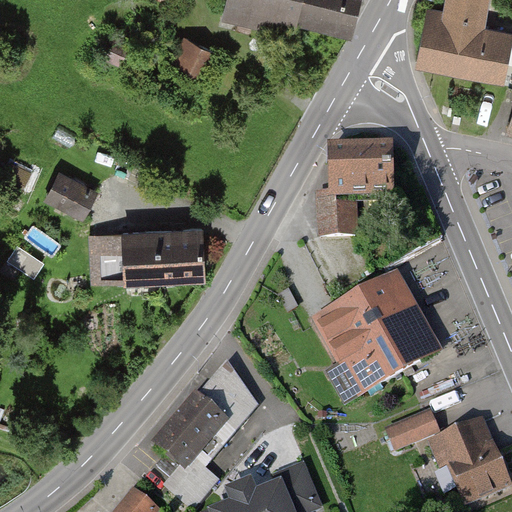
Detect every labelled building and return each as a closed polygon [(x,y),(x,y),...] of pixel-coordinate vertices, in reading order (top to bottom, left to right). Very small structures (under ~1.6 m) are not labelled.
[(361,0),(225,0),(225,1),(353,34),(361,0)] [(429,11),(417,69),(503,87),(511,45),(511,28),(487,23),(492,0),(450,0),(447,15),(429,11)] [(220,57),(187,42),(176,66),(209,81),(220,57)] [(394,155),(330,157),(332,201),(318,201),(320,246),(358,244),(356,209),(396,207),(394,155)] [(89,191),(64,176),(49,200),(74,215),(89,191)] [(202,233),(121,237),(124,287),(205,283),(202,233)] [(19,244),(11,260),(40,273),(48,257),(19,244)] [(436,358),(397,282),(318,322),(357,399),(436,358)] [(229,429),(197,402),(154,451),(186,479),(229,429)] [(397,451),(440,432),(430,410),(387,429),(397,451)] [(511,488),(511,487),(484,416),(428,437),(440,467),(451,463),(468,505),(511,488)] [(325,511),(305,464),(281,473),(296,511),(325,511)] [(213,511),(294,511),(283,484),(213,511)] [(158,511),(137,494),(120,511),(158,511)]
